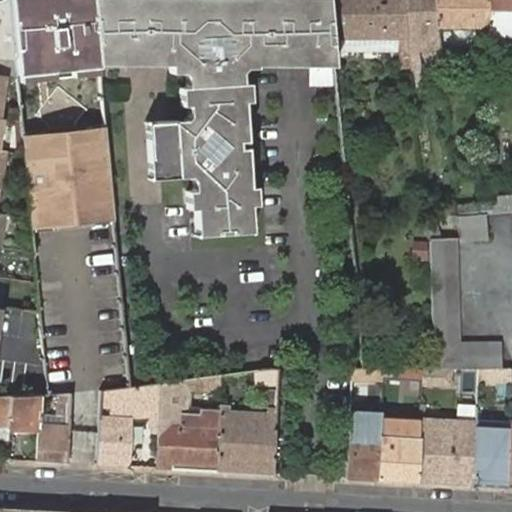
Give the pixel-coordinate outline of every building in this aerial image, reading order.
[(0,0),(0,54),(13,57),(7,0),(0,0)] [(15,77),(15,84),(34,81),(44,80),(98,74),(98,64),(97,58),(94,28),(91,0),(7,0),(13,57),(14,73),(15,77)] [(91,0),(94,28),(97,58),(98,64),(169,64),(170,77),(181,78),(185,81),(186,88),(179,89),(180,107),(187,106),(188,116),(184,121),(153,122),(154,130),(147,131),(149,172),(156,171),(157,179),(187,178),(191,181),(192,191),(185,191),(187,209),(193,209),(195,236),(250,233),(248,206),(255,205),(254,187),(247,188),(241,102),(248,102),(247,84),(240,84),(239,72),(243,68),(255,67),(256,65),(310,65),(333,65),(332,55),(333,52),(327,0),(91,0)] [(401,0),(327,0),(333,52),(332,55),(340,54),(340,49),(340,38),(396,39),(396,49),(399,49),(400,68),(409,67),(401,0)] [(432,0),(401,0),(409,67),(419,66),(417,50),(438,48),(437,44),(435,26),(432,0)] [(484,0),(432,0),(435,26),(449,26),(449,29),(454,35),(461,35),(467,30),(467,26),(485,26),(484,0)] [(511,0),(484,0),(485,26),(485,35),(488,35),(511,35),(511,0)] [(449,26),(435,26),(437,44),(485,44),(485,35),(485,26),(467,26),(467,30),(461,35),(454,35),(449,29),(449,26)] [(340,38),(340,49),(396,49),(396,39),(340,38)] [(333,65),(310,65),(309,84),(335,84),(333,65)] [(104,131),(103,124),(76,126),(76,134),(104,131)] [(49,129),(50,136),(76,134),(76,126),(49,129)] [(20,132),(21,139),(50,136),(49,129),(20,132)] [(29,216),(30,224),(58,221),(84,218),(112,216),(108,172),(106,156),(104,131),(76,134),(50,136),(21,139),(22,153),(26,185),(29,216)] [(511,194),(497,196),(498,211),(507,210),(511,210),(511,194)] [(458,205),(458,216),(488,213),(496,212),(495,201),(458,205)] [(436,213),(425,214),(428,238),(455,238),(459,238),(458,228),(438,227),(436,213)] [(457,216),(458,228),(459,238),(459,242),(491,239),(488,213),(458,216),(457,216)] [(112,219),(112,216),(84,218),(85,226),(112,224),(112,219)] [(58,221),(59,228),(73,227),(85,226),(84,218),(58,221)] [(30,224),(30,232),(59,228),(58,221),(30,224)] [(455,238),(428,238),(431,266),(433,368),(476,368),(500,368),(500,342),(458,342),(455,238)] [(381,368),(361,368),(349,368),(349,379),(380,379),(381,368)] [(500,368),(476,368),(475,381),(475,391),(479,390),(479,380),(510,381),(510,368),(500,368)] [(275,384),(276,369),(259,369),(253,370),(254,385),(275,384)] [(169,381),(159,382),(157,425),(170,426),(176,426),(177,414),(186,415),(187,392),(218,389),(218,375),(169,381)] [(159,382),(128,387),(99,390),(98,405),(110,406),(110,417),(128,418),(128,411),(150,411),(150,425),(157,425),(159,382)] [(35,460),(65,462),(67,429),(67,422),(68,416),(68,412),(69,393),(57,393),(56,412),(39,410),(38,421),(37,429),(35,460)] [(37,429),(38,421),(39,410),(41,394),(9,396),(7,425),(7,429),(15,429),(15,418),(28,418),(27,429),(37,429)] [(7,425),(9,396),(0,396),(0,439),(7,439),(7,435),(7,429),(7,425)] [(265,406),(275,406),(275,397),(266,396),(265,406)] [(271,473),(272,470),(275,406),(265,406),(265,411),(227,409),(227,404),(217,404),(217,411),(215,470),(271,473)] [(169,467),(215,470),(217,411),(197,410),(197,415),(186,415),(177,414),(176,426),(170,426),(169,467)] [(348,415),(345,477),(375,479),(378,417),(378,414),(347,412),(348,415)] [(97,431),(95,464),(125,465),(127,434),(128,418),(110,417),(98,416),(98,417),(97,431)] [(434,417),(417,416),(417,419),(415,481),(470,484),(473,426),(473,419),(458,418),(458,426),(434,425),(434,417)] [(378,417),(375,479),(415,481),(417,419),(378,417)] [(458,426),(458,418),(434,417),(434,425),(458,426)] [(15,429),(27,429),(28,418),(15,418),(15,429)] [(170,426),(157,425),(155,467),(169,467),(170,426)] [(473,426),(470,484),(506,486),(507,427),(473,426)]
